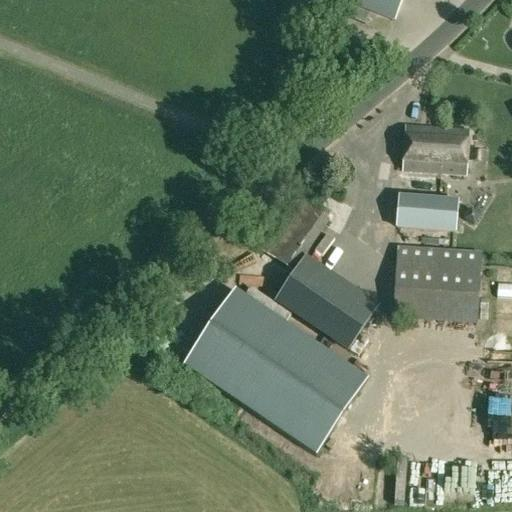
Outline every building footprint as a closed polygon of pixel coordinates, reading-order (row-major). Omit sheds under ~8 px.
[(341,0),(395,21),(403,0),(341,0)] [(466,177),(469,132),(405,127),(402,173),(466,177)] [(455,235),(459,201),(400,196),(397,230),(455,235)] [(328,221),(295,197),(258,250),(292,273),(328,221)] [(348,232),(358,207),(336,199),(330,215),(333,216),(330,224),(348,232)] [(483,254),(397,248),(393,320),(477,326),(483,254)] [(364,302),(364,301),(304,261),(277,300),(349,349),(376,311),(364,302)] [(235,292),(184,367),(315,456),(366,381),(235,292)] [(184,337),(164,324),(154,340),(174,354),(184,337)] [(511,407),(511,375),(502,376),(504,408),(511,407)] [(428,451),(411,451),(410,479),(397,479),(397,501),(428,502),(428,451)] [(497,503),(511,503),(511,458),(498,459),(497,503)] [(482,467),(470,467),(470,497),(482,497),(482,467)]
